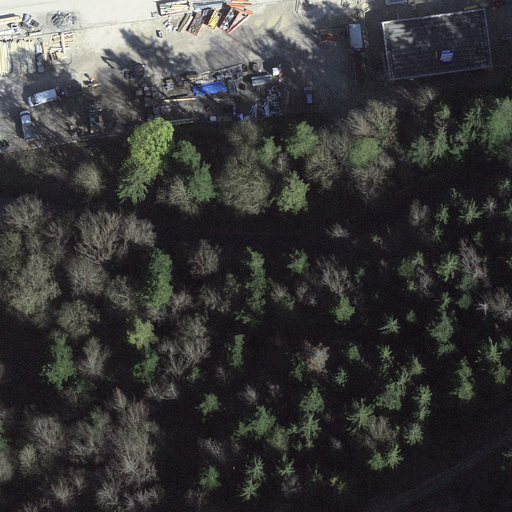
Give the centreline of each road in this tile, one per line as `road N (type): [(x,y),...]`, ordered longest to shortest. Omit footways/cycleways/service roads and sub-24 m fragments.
road 1 (track): [(0,211),(115,210),(315,270),(511,171)]
road 2 (track): [(396,511),(511,441)]
road 3 (motorway): [(0,18),(131,0)]
